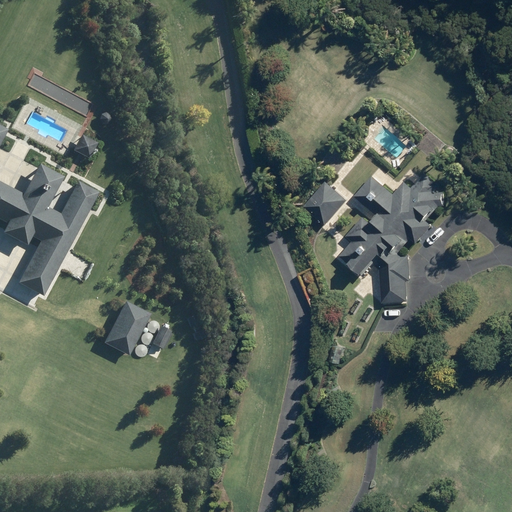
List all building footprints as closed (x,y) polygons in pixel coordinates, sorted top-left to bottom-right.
[(0,146),(9,130),(0,125),(0,219),(8,224),(4,231),(38,248),(20,282),(47,296),(60,271),(81,282),(91,264),(71,253),(103,193),(78,180),(70,197),(64,194),(56,208),(51,205),(66,177),(42,164),(26,194),(0,180),(0,146)] [(98,140),(83,134),(77,149),(92,155),(98,140)] [(376,262),(386,264),(386,299),(410,300),(409,279),(413,278),(414,258),(403,250),(415,236),(420,241),(435,224),(430,219),(442,205),(448,205),(447,191),(442,191),(439,189),(444,185),(429,172),(415,187),(408,181),(398,194),(376,175),(358,194),(383,216),(375,224),(366,217),(350,234),(357,240),(343,255),(365,274),(376,262)] [(330,181),(309,205),(329,223),(350,200),(330,181)] [(337,311),(318,267),(300,274),(319,319),(337,311)] [(130,359),(133,354),(150,317),(153,312),(125,297),(101,344),(130,359)] [(160,323),(152,319),(133,356),(141,360),(160,323)] [(162,350),(173,329),(162,323),(146,353),(154,357),(159,349),(162,350)] [(346,346),(335,345),(333,362),(344,363),(346,346)]
